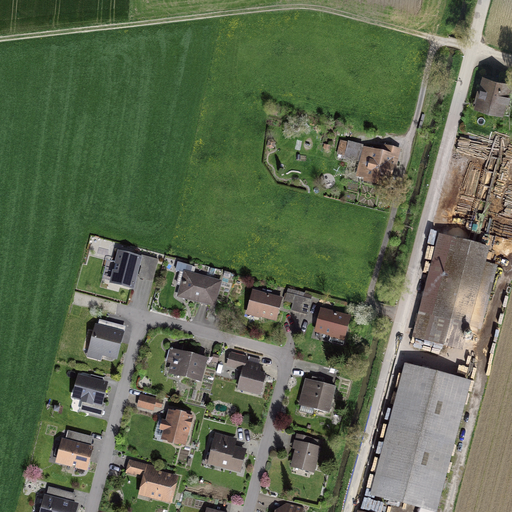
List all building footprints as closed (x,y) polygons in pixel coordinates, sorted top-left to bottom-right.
[(510,85),(483,77),(474,108),(501,116),(510,85)] [(338,159),(359,163),(362,149),(341,145),(338,159)] [(381,154),(362,149),(359,163),(356,181),(383,187),(388,165),(396,167),(399,151),(382,147),(381,154)] [(489,252),(440,238),(411,340),(450,351),(452,343),(460,346),(464,331),(476,335),(495,269),(485,267),(489,252)] [(131,290),(139,259),(116,254),(109,285),(131,290)] [(212,309),(219,282),(190,275),(191,270),(176,266),(174,273),(182,275),(175,300),(212,309)] [(298,312),(303,297),(288,292),(285,300),(294,303),(291,310),(298,312)] [(280,301),(252,293),(246,317),(274,324),(280,301)] [(308,315),(313,299),(303,297),(298,312),(308,315)] [(343,343),(349,319),(321,312),(315,336),(343,343)] [(114,362),(122,334),(96,327),(87,359),(100,363),(101,358),(114,362)] [(463,338),(464,340),(465,341),(466,342),(468,342),(469,342),(470,341),(471,340),(472,339),(472,337),(472,336),(471,335),(470,334),(469,333),(467,333),(466,334),(465,335),(464,336),(463,337),(463,338)] [(199,384),(205,361),(170,351),(166,364),(171,365),(168,375),(199,384)] [(245,359),(230,354),(225,368),(241,372),(235,390),(259,397),(265,376),(257,374),(260,363),(249,360),(248,363),(244,362),(245,359)] [(430,509),(462,387),(408,373),(376,495),(421,506),(430,509)] [(106,385),(78,378),(72,402),(82,404),(100,409),(101,406),(106,385)] [(328,413),(333,389),(305,382),(300,407),(328,413)] [(160,410),(162,403),(140,397),(137,409),(152,413),(153,408),(160,410)] [(104,407),(101,406),(100,409),(82,404),(79,415),(101,420),(104,407)] [(183,446),(190,418),(167,412),(165,422),(161,421),(158,431),(163,432),(161,441),(183,446)] [(85,473),(91,450),(88,449),(91,439),(67,433),(65,443),(61,442),(54,465),(85,473)] [(235,440),(216,435),(207,467),(237,475),(244,450),(233,447),(235,440)] [(312,474),(319,449),(317,449),(319,442),(296,436),(292,450),(295,451),(290,469),(312,474)] [(153,469),(129,463),(125,477),(142,481),(138,499),(170,507),(177,478),(152,472),(153,469)] [(71,506),(73,497),(49,491),(47,499),(44,498),(40,511),(75,511),(76,507),(71,506)]
